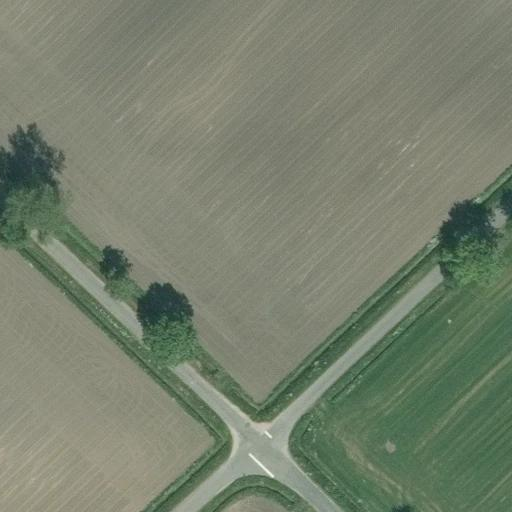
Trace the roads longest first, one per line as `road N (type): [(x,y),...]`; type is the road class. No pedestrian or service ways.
road 1 (unclassified): [(0,187),(261,449)]
road 2 (unclassified): [(261,449),(511,206)]
